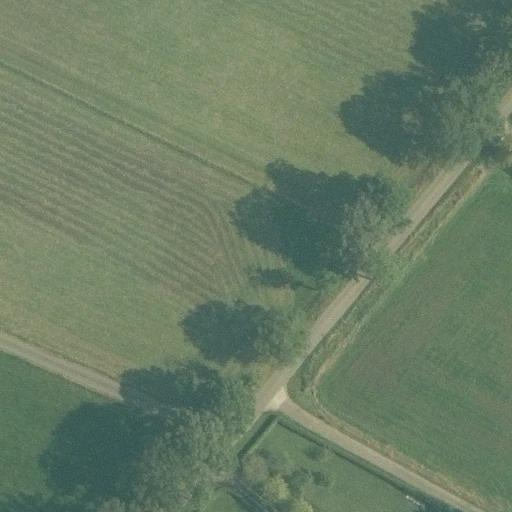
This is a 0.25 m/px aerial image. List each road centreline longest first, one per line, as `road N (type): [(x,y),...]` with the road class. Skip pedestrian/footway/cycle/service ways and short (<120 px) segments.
road 1 (unclassified): [(169,511),(511,100)]
road 2 (unknown): [(0,332),(230,440)]
